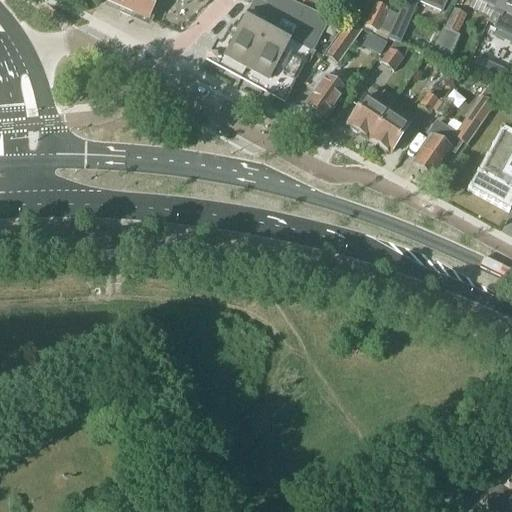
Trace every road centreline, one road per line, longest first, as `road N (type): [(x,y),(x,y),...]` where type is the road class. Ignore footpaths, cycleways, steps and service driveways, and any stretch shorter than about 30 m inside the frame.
road 1 (primary): [(32,204),(258,222),(324,237),(511,312)]
road 2 (primary): [(511,276),(279,188),(52,162)]
road 3 (residential): [(382,183),(325,172),(148,78)]
road 4 (residential): [(148,78),(80,41),(17,54)]
